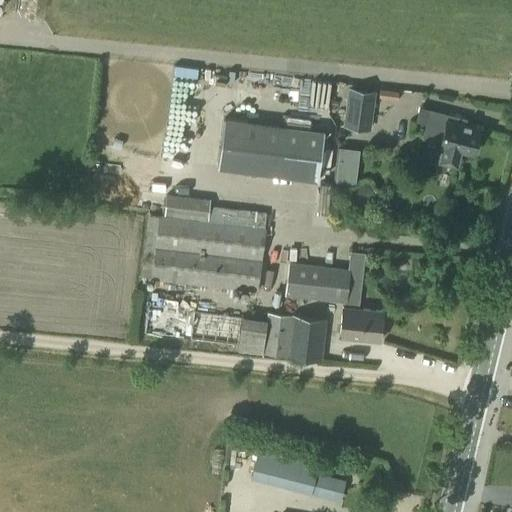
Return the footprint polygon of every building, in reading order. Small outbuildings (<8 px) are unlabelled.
[(349,91),(344,127),(368,130),(372,95),(349,91)] [(428,112),(422,138),(440,142),(439,147),(442,148),(438,163),(455,167),(459,152),(473,155),(479,129),(463,125),(465,120),(428,112)] [(226,120),(220,169),(318,182),(324,133),(226,120)] [(353,187),(356,169),(336,167),(334,185),(353,187)] [(360,186),(348,194),(358,208),(370,200),(360,186)] [(266,214),(211,208),(212,201),(167,196),(165,215),(265,226),(266,214)] [(151,280),(256,293),(265,226),(165,215),(164,219),(158,218),(151,280)] [(362,274),(365,253),(351,252),(348,273),(352,273),(362,274)] [(291,265),(287,297),(348,305),(352,273),(348,273),(291,265)] [(148,307),(145,335),(239,346),(238,350),(320,362),(325,322),(267,313),(266,322),(148,307)] [(342,308),(339,338),(379,343),(382,313),(342,308)] [(265,459),(259,481),(338,502),(344,480),(265,459)]
